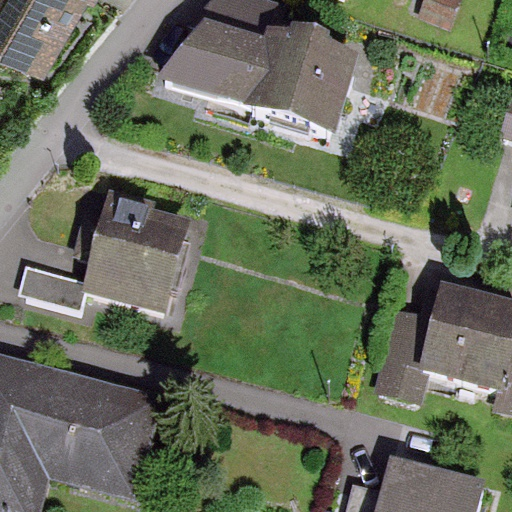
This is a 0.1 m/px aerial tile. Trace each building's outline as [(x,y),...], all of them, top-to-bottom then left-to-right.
[(0,0),(0,26),(62,61),(96,0),(0,0)] [(295,13),(252,0),(222,0),(201,73),(281,97),(274,119),(358,144),(380,71),(286,43),(295,13)] [(214,227),(123,205),(98,309),(188,331),(214,227)] [(511,306),(467,296),(446,389),(511,403),(511,306)] [(174,410),(0,369),(0,511),(61,511),(68,485),(152,504),(174,410)] [(396,507),(358,498),(354,511),(503,511),(505,506),(402,481),(396,507)]
